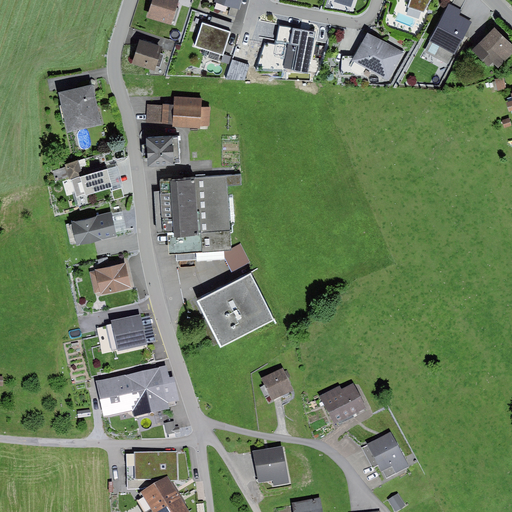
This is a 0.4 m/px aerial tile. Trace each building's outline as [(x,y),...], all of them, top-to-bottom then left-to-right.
[(179,0),(152,0),(148,15),(172,23),(179,0)] [(429,0),(410,0),(409,5),(424,11),(429,0)] [(465,10),(449,3),(425,52),(450,64),(470,22),(461,18),(465,10)] [(213,24),(207,22),(199,48),(225,56),(234,25),(215,19),(213,24)] [(317,32),(280,26),(278,40),(297,43),(293,68),(310,71),(317,32)] [(511,52),(511,44),(495,28),(473,51),(494,71),(511,52)] [(404,52),(367,32),(354,57),(342,56),(341,75),(364,76),(367,69),(389,81),(404,52)] [(163,48),(141,41),(134,63),(156,70),(163,48)] [(502,86),(509,84),(506,75),(499,78),(502,86)] [(92,83),(58,91),(68,131),(102,123),(92,83)] [(174,104),(163,103),(163,105),(162,122),(173,123),(173,126),(210,128),(211,106),(202,105),(202,97),(174,96),(174,104)] [(162,122),(163,105),(148,104),(147,121),(162,122)] [(173,135),(146,136),(148,164),(174,163),(174,161),(180,161),(179,136),(173,136),(173,135)] [(78,160),(66,164),(70,178),(83,175),(78,160)] [(242,174),(227,175),(228,185),(243,184),(242,174)] [(227,175),(198,176),(202,251),(222,250),(231,249),(228,185),(227,175)] [(202,251),(198,176),(160,178),(161,191),(154,191),(157,232),(168,231),(169,253),(176,253),(176,261),(202,260),(202,251)] [(111,211),(71,220),(77,244),(117,235),(116,232),(112,214),(111,211)] [(122,212),(112,214),(116,232),(127,229),(122,212)] [(232,271),(249,263),(240,245),(223,254),(232,271)] [(202,251),(202,260),(222,259),(222,250),(202,251)] [(108,257),(97,259),(99,265),(109,263),(108,257)] [(125,262),(95,270),(90,272),(95,293),(100,292),(101,294),(131,286),(125,262)] [(250,272),(197,299),(220,345),(274,318),(250,272)] [(141,316),(111,323),(112,327),(97,330),(103,354),(117,351),(118,355),(148,348),(147,345),(141,319),(141,316)] [(150,317),(141,319),(147,345),(156,343),(150,317)] [(167,367),(95,384),(103,420),(133,414),(134,419),(169,411),(167,404),(179,402),(174,379),(169,380),(167,367)] [(284,371),(262,381),(272,403),(295,393),(284,371)] [(340,388),(320,398),(335,427),(367,411),(354,385),(341,392),(340,388)] [(85,393),(73,395),(74,401),(86,399),(85,393)] [(174,423),(164,424),(167,437),(181,434),(179,428),(175,428),(174,423)] [(391,434),(362,449),(373,469),(378,467),(385,481),(409,468),(391,434)] [(282,448),(253,454),(259,485),(272,482),(273,488),(289,485),(282,448)] [(178,481),(177,453),(135,455),(135,457),(127,457),(128,491),(148,490),(168,478),(170,482),(178,481)] [(151,511),(154,511),(181,496),(173,483),(171,484),(170,482),(168,478),(148,490),(141,494),(151,511)] [(399,494),(387,502),(393,511),(396,511),(406,505),(399,494)] [(181,496),(154,511),(188,511),(185,506),(186,505),(181,496)] [(322,511),(321,501),(293,506),(294,511),(322,511)]
